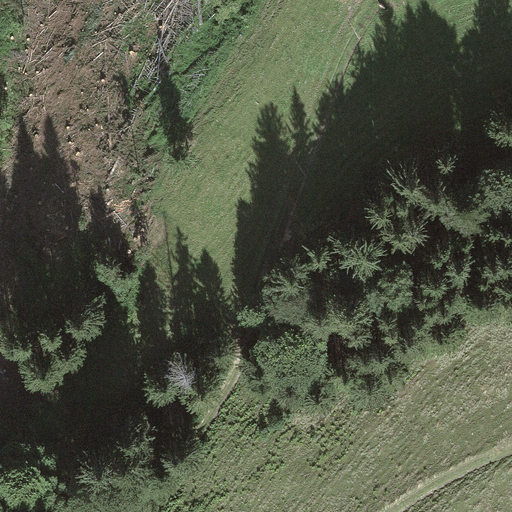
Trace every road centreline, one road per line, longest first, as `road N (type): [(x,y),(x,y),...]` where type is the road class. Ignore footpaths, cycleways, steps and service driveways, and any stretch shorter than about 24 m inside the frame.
road 1 (track): [(134,511),(154,494),(247,323),(343,47),(373,0)]
road 2 (track): [(511,448),(389,511)]
